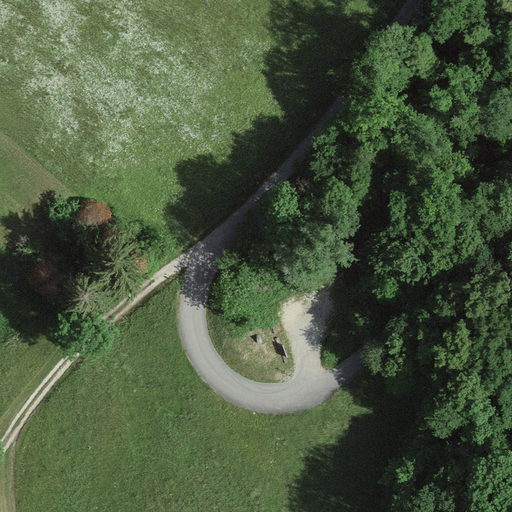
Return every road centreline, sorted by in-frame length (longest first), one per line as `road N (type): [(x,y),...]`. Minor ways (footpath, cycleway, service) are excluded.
road 1 (track): [(382,341),(335,381),(297,398),(240,391),(206,358),(193,318),(194,289),(216,247)]
road 2 (track): [(216,247),(345,101),(416,0)]
road 3 (track): [(216,247),(180,263),(95,332),(0,448)]
road 4 (track): [(511,241),(422,302),(382,341)]
